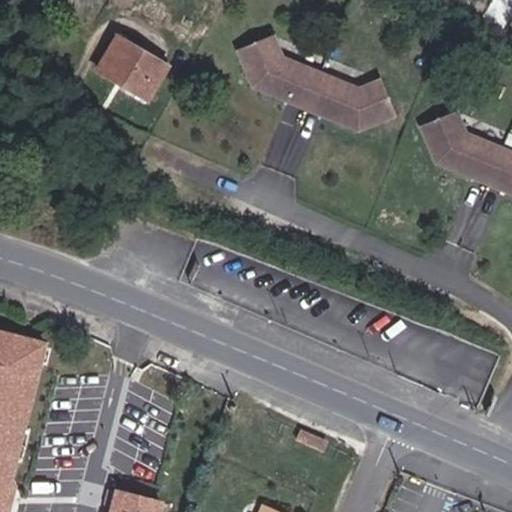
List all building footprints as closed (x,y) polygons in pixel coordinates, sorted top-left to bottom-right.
[(111,75),(163,102),(181,69),(128,40),(111,75)] [(281,43),(247,61),(264,95),(273,99),(275,95),(282,98),(281,102),(351,129),(353,125),(361,128),(359,132),(368,135),(404,121),(390,85),(367,94),(293,66),(281,43)] [(465,118),(430,135),(448,170),(457,173),(458,169),(466,172),(465,176),(511,194),(511,153),(477,140),(465,118)] [(0,511),(7,511),(51,342),(0,329),(0,511)] [(303,441),(328,452),(334,438),(308,428),(303,441)] [(100,511),(151,511),(156,495),(107,483),(100,511)]
